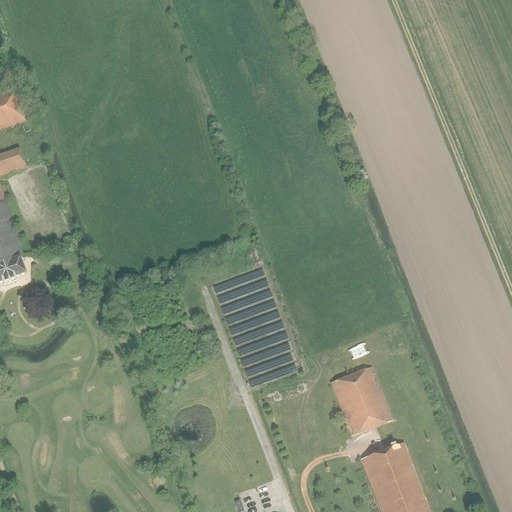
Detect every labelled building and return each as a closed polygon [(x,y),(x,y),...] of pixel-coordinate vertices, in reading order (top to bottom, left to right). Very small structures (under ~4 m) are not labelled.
[(17,85),(0,90),(0,130),(28,122),(17,85)] [(15,278),(26,274),(21,259),(24,258),(18,242),(20,241),(0,184),(0,176),(27,167),(21,149),(0,156),(0,283),(4,282),(5,283),(16,280),(15,278)] [(247,287),(261,281),(265,280),(261,271),(244,278),(247,287)] [(373,368),(332,385),(352,437),(394,421),(373,368)] [(430,511),(404,444),(361,460),(381,511),(430,511)]
